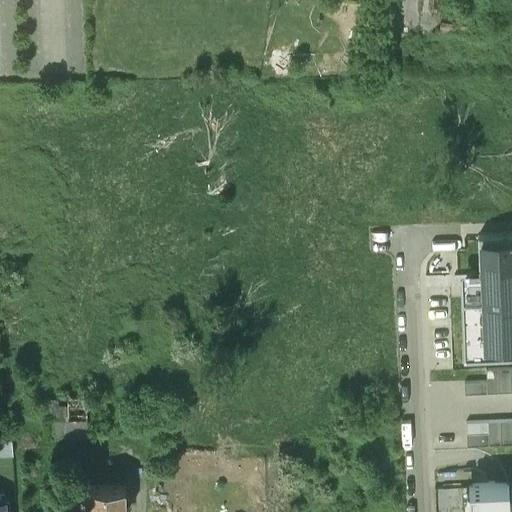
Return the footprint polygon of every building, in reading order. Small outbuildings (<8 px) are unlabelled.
[(511,234),(479,235),(480,272),(460,272),(463,349),(511,347),(511,234)] [(485,381),(464,382),(464,394),(511,392),(511,369),(485,371),(485,381)] [(67,396),(66,404),(58,404),(58,398),(45,398),(45,419),(46,419),(46,422),(37,422),(37,435),(86,436),(86,397),(67,396)] [(511,419),(466,422),(467,445),(511,443),(511,419)] [(11,439),(0,440),(0,456),(13,455),(11,439)] [(469,511),(511,511),(511,504),(509,505),(508,485),(469,487),(469,511)] [(123,511),(124,486),(86,486),(86,504),(81,504),(80,511),(123,511)]
